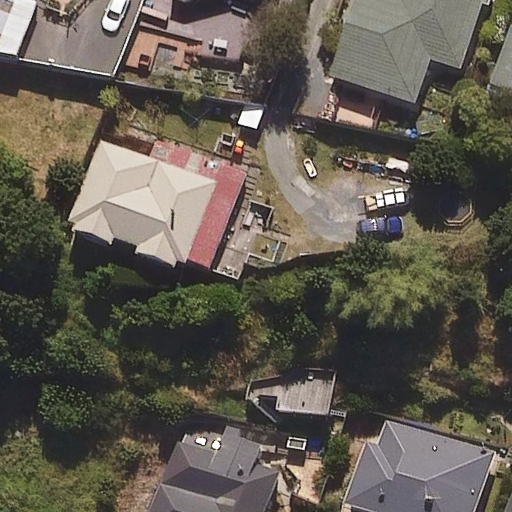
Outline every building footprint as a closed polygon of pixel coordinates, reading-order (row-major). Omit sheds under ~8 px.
[(18,4),(19,0),(0,0),(0,66),(17,72),(37,10),(18,4)] [(174,0),(182,7),(218,0),(230,0),(265,11),(268,0),(174,0)] [(408,0),(407,4),(396,0),(364,0),(334,88),(417,116),(432,72),(463,83),(491,0),(408,0)] [(511,37),(491,92),(511,100),(511,37)] [(140,263),(138,270),(182,285),(187,273),(211,281),(247,178),(216,167),(211,183),(102,145),(67,245),(115,262),(117,256),(140,263)] [(337,380),(282,376),(279,423),(334,427),(337,380)] [(378,422),(350,511),(482,511),(499,458),(378,422)] [(263,459),(188,431),(157,511),(273,511),(280,493),(254,483),(263,459)]
